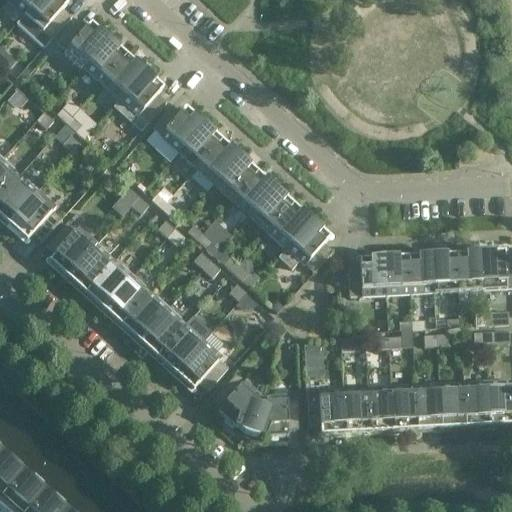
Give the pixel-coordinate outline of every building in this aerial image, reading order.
[(6,0),(6,1),(24,17),(39,0),(6,0)] [(39,0),(24,17),(41,33),(36,39),(45,48),(71,20),(62,12),(68,5),(61,0),(39,0)] [(84,32),(75,24),(56,45),(65,53),(65,54),(83,70),(110,40),(102,32),(100,34),(90,25),(84,32)] [(110,40),(83,70),(101,86),(126,58),(117,49),(118,47),(110,40)] [(126,58),(101,86),(119,102),(146,72),(138,64),(136,66),(126,58)] [(146,72),(119,102),(137,119),(138,118),(147,126),(166,105),(157,97),(163,90),(152,81),(154,79),(146,72)] [(179,117),(170,109),(151,130),(160,138),(159,139),(178,155),(205,125),(197,117),(195,120),(185,110),(179,117)] [(55,117),(57,119),(65,126),(71,120),(61,111),(55,117)] [(53,123),(43,115),(35,123),(45,132),(53,123)] [(71,120),(65,126),(74,135),(80,128),(71,120)] [(205,125),(178,155),(196,171),(221,143),(212,134),(213,132),(205,125)] [(69,138),(63,144),(61,147),(71,155),(79,147),(69,138)] [(221,143),(196,171),(214,187),(241,157),(233,149),(231,152),(221,143)] [(241,157),(214,187),(232,203),(257,175),(247,166),(249,164),(241,157)] [(2,160),(0,162),(0,198),(18,178),(12,173),(14,170),(2,160)] [(257,175),(232,203),(249,219),(277,189),(269,182),(267,184),(257,175)] [(18,178),(0,198),(0,222),(1,224),(5,229),(38,192),(27,182),(25,184),(18,178)] [(277,189),(249,219),(267,235),(293,207),(283,198),(285,196),(277,189)] [(38,192),(5,229),(11,233),(19,236),(26,243),(32,237),(40,245),(61,222),(52,214),(55,211),(48,205),(50,202),(38,192)] [(160,211),(168,203),(158,194),(151,203),(160,211)] [(139,218),(148,208),(138,200),(130,210),(139,218)] [(160,211),(170,220),(177,211),(168,203),(160,211)] [(293,207),(267,235),(285,251),(313,221),(305,214),(303,216),(293,207)] [(313,221),(285,251),(304,268),(304,267),(313,275),(332,254),(323,246),(329,239),(319,230),(321,228),(313,221)] [(184,240),(165,223),(156,233),(175,250),(184,240)] [(74,234),(66,226),(45,249),(54,257),(48,263),(56,269),(59,275),(63,280),(65,282),(98,245),(86,235),(84,237),(77,231),(74,234)] [(196,243),(203,235),(194,226),(186,235),(196,243)] [(196,243),(205,252),(213,243),(203,235),(196,243)] [(98,245),(65,282),(68,284),(73,287),(78,290),(85,296),(114,263),(107,258),(109,256),(98,245)] [(490,251),(479,252),(481,293),(506,292),(504,253),(490,254),(490,251)] [(468,255),(455,256),(457,294),(481,293),(479,252),(468,253),(468,255)] [(209,281),(218,271),(199,254),(190,264),(209,281)] [(442,254),(431,255),(433,296),(457,294),(455,256),(442,257),(442,254)] [(420,258),(407,259),(409,297),(433,296),(431,255),(420,255),(420,258)] [(349,300),(385,298),(383,257),(372,258),(372,260),(358,261),(359,270),(347,271),(349,300)] [(394,257),(383,257),(385,298),(409,297),(407,259),(394,259),(394,257)] [(230,258),(222,267),(232,275),(239,267),(230,258)] [(114,263),(85,296),(91,301),(95,308),(101,314),(133,277),(122,267),(120,269),(114,263)] [(239,267),(232,275),(241,284),(248,275),(239,267)] [(133,277),(101,314),(107,318),(114,322),(120,328),(149,295),(143,290),(145,288),(133,277)] [(244,294),(234,286),(226,296),(235,304),(244,294)] [(149,295),(120,328),(127,333),(132,341),(136,346),(169,309),(157,299),(155,301),(149,295)] [(276,300),(268,308),(276,315),(284,307),(276,300)] [(169,309),(136,346),(143,350),(150,354),(156,360),(185,327),(178,322),(180,320),(169,309)] [(482,316),(483,329),(508,328),(507,314),(482,316)] [(473,316),(474,329),(483,329),(482,316),(473,316)] [(193,318),(185,327),(156,360),(163,366),(167,372),(172,378),(211,335),(193,318)] [(250,324),(250,328),(253,332),(257,333),(261,332),(264,329),(265,325),(264,321),(260,318),(256,318),(252,320),(250,324)] [(445,320),(446,331),(459,330),(458,319),(445,320)] [(411,333),(411,321),(398,322),(398,333),(411,333)] [(411,333),(424,332),(423,321),(411,321),(411,333)] [(473,349),(509,347),(508,334),(472,336),(473,349)] [(449,348),(448,337),(422,338),(423,350),(449,348)] [(400,340),(375,341),(375,352),(401,351),(400,340)] [(205,341),(172,378),(176,381),(182,384),(185,386),(192,392),(198,386),(207,394),(227,371),(219,363),(221,360),(214,354),(216,352),(205,341)] [(353,354),(352,342),(339,343),(340,354),(353,354)] [(323,373),(322,344),(305,344),(306,374),(323,373)] [(234,429),(249,435),(262,399),(236,376),(216,398),(224,406),(217,414),(224,421),(222,423),(231,431),(234,429)] [(501,381),(486,382),(489,431),(493,431),(500,429),(504,427),(511,426),(511,405),(511,384),(502,384),(501,381)] [(471,386),(462,386),(464,429),(473,429),(482,431),(489,431),(486,382),(470,383),(471,386)] [(453,384),(438,385),(441,434),(447,433),(456,430),(464,429),(462,386),(454,387),(453,384)] [(423,388),(414,389),(416,432),(425,431),(433,433),(441,434),(438,385),(422,386),(423,388)] [(406,386),(390,387),(393,436),(399,435),(408,432),(416,432),(414,389),(406,389),(406,386)] [(375,391),(366,391),(369,434),(377,434),(383,435),(391,436),(393,436),(390,387),(375,388),(375,391)] [(358,389),(342,390),(345,439),(353,437),(360,435),(369,434),(366,391),(358,392),(358,389)] [(319,429),(320,437),(330,436),(337,438),(345,439),(342,390),(327,391),(327,394),(318,394),(318,398),(306,399),(308,429),(319,429)] [(285,398),(262,399),(249,435),(265,440),(265,443),(277,443),(277,439),(287,439),(287,428),(298,427),(297,402),(285,402),(285,398)] [(2,455),(0,456),(0,499),(23,474),(2,455)] [(23,474),(0,499),(0,508),(4,511),(27,511),(44,493),(23,474)] [(65,511),(44,493),(27,511),(65,511)]
